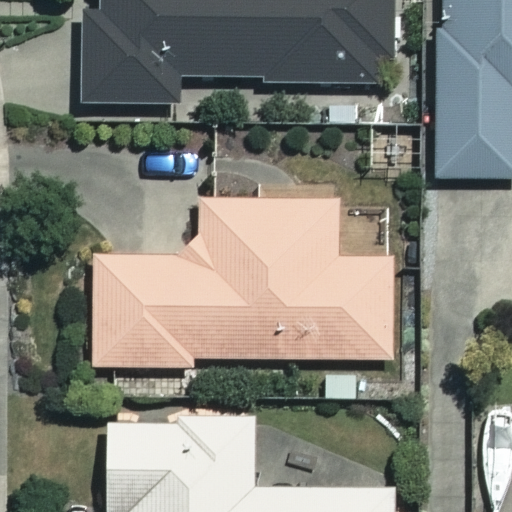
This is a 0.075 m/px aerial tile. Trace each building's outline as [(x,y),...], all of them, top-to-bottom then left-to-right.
[(74,0),(73,104),(173,106),(173,81),(385,84),(386,0),(74,0)] [(511,0),(440,0),(440,29),(428,29),(427,178),(511,178),(511,0)] [(422,125),(366,126),(366,169),(422,169),(422,125)] [(178,240),(178,256),(90,256),(89,371),(187,372),(187,357),(388,358),(388,260),(331,260),(331,201),(196,201),(196,240),(178,240)] [(175,423),(100,424),(100,511),(388,511),(389,489),(249,489),(249,409),(175,409),(175,423)]
